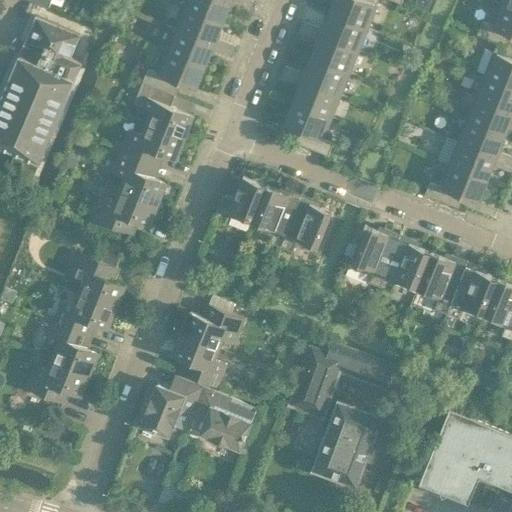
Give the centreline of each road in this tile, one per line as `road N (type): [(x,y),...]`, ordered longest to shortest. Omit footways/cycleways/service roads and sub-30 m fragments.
road 1 (residential): [(86,511),(229,135)]
road 2 (residential): [(511,249),(229,135)]
road 3 (residential): [(229,135),(282,0)]
